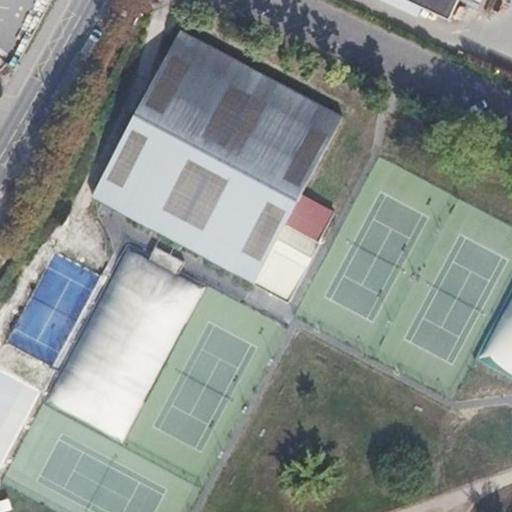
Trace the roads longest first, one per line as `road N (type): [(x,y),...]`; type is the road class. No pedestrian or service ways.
road 1 (unclassified): [(266,0),(511,114)]
road 2 (secondary): [(0,164),(88,0)]
